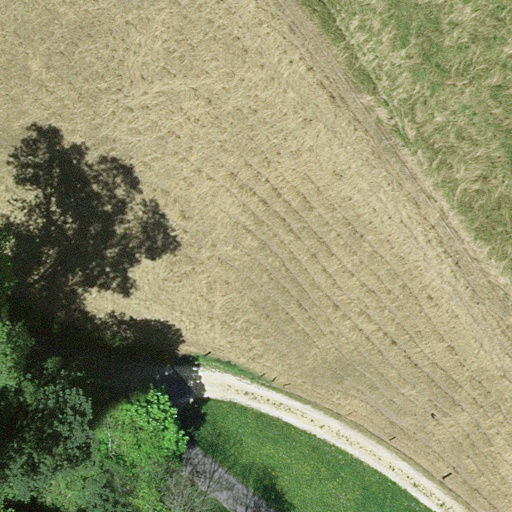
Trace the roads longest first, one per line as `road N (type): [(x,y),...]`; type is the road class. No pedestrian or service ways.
road 1 (track): [(0,335),(112,396),(153,385),(220,384),(265,399),(364,446),(449,511)]
road 2 (unclassified): [(247,511),(112,396)]
